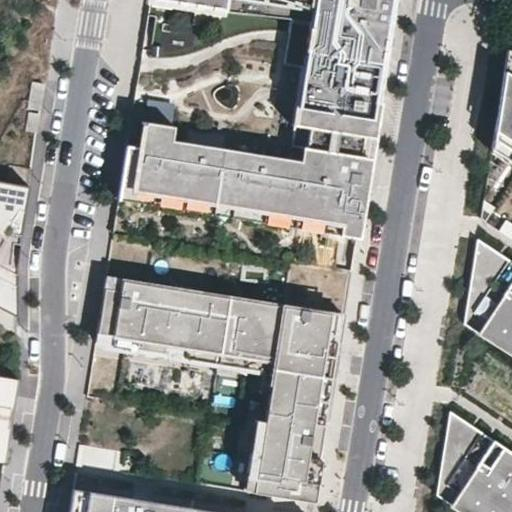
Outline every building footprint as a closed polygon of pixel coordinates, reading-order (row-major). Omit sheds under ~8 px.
[(224,1),(215,0),(157,0),(223,10),(224,1)] [(302,146),(359,154),(360,145),(362,135),(373,136),(390,31),(384,30),(387,19),(393,0),(215,0),(224,1),(224,0),(292,0),(291,12),(290,19),(300,21),(296,42),(307,43),(304,67),(294,125),(291,144),(302,146)] [(224,0),(224,1),(291,12),(292,0),(224,0)] [(390,31),(394,0),(393,0),(387,19),(384,30),(390,31)] [(300,21),(290,19),(288,32),(286,40),(296,42),(300,21)] [(177,32),(178,25),(163,23),(162,29),(177,32)] [(296,42),(286,40),(283,64),(300,66),(304,67),(307,43),(296,42)] [(511,51),(507,49),(494,130),(511,141),(511,51)] [(304,67),(300,66),(290,124),(294,125),(304,67)] [(44,83),(32,81),(28,108),(40,110),(44,83)] [(36,132),(39,113),(28,111),(25,130),(36,132)] [(142,137),(171,142),(173,132),(174,125),(144,121),(142,137)] [(511,141),(494,130),(491,149),(511,162),(511,141)] [(359,154),(302,146),(300,153),(173,132),(171,142),(142,137),(141,144),(128,141),(120,188),(152,192),(183,198),(209,202),(233,205),(264,211),(295,215),(323,220),(340,222),(363,226),(370,156),(359,154)] [(370,156),(373,136),(362,135),(360,145),(359,154),(370,156)] [(0,145),(0,316),(2,318),(29,150),(0,145)] [(152,192),(120,188),(119,199),(150,204),(152,192)] [(183,198),(152,192),(150,204),(181,209),(183,198)] [(209,202),(183,198),(181,209),(207,213),(209,202)] [(483,200),(480,218),(485,221),(494,207),(483,200)] [(233,205),(209,202),(207,213),(231,216),(233,205)] [(264,211),(233,205),(231,216),(262,222),(264,211)] [(295,215),(264,211),(262,222),(294,226),(295,215)] [(323,220),(295,215),(294,226),(321,231),(323,220)] [(511,223),(506,219),(499,230),(511,239),(511,223)] [(340,222),(323,220),(321,231),(338,234),(340,222)] [(499,252),(477,238),(463,324),(478,333),(486,321),(501,331),(511,338),(511,270),(494,259),(499,252)] [(346,301),(351,271),(290,261),(283,305),(281,313),(255,309),(256,301),(200,292),(199,300),(173,296),(174,288),(106,277),(103,293),(119,296),(116,315),(100,312),(96,341),(164,352),(165,343),(193,347),(220,352),(274,360),(272,369),(264,420),(258,458),(249,456),(247,471),(256,473),(253,492),(314,501),(323,445),(318,444),(323,411),(329,412),(346,301)] [(199,300),(200,292),(174,288),(173,296),(199,300)] [(116,315),(119,296),(103,293),(100,312),(116,315)] [(281,313),(283,305),(256,301),(255,309),(281,313)] [(493,343),(508,353),(511,346),(511,338),(501,331),(493,343)] [(191,356),(193,347),(165,343),(164,352),(191,356)] [(274,360),(220,352),(218,361),(272,369),(274,360)] [(16,383),(0,380),(0,393),(15,395),(16,383)] [(0,459),(4,460),(15,395),(0,393),(0,459)] [(471,424),(450,410),(436,494),(452,504),(459,493),(475,504),(486,511),(511,511),(511,451),(493,439),(489,445),(467,431),(471,424)] [(327,421),(329,412),(323,411),(318,444),(323,445),(327,421)] [(255,419),(249,456),(258,458),(264,420),(255,419)] [(253,492),(256,473),(247,471),(244,490),(253,492)] [(86,511),(90,492),(72,489),(68,511),(86,511)] [(217,511),(90,492),(86,511),(217,511)]
